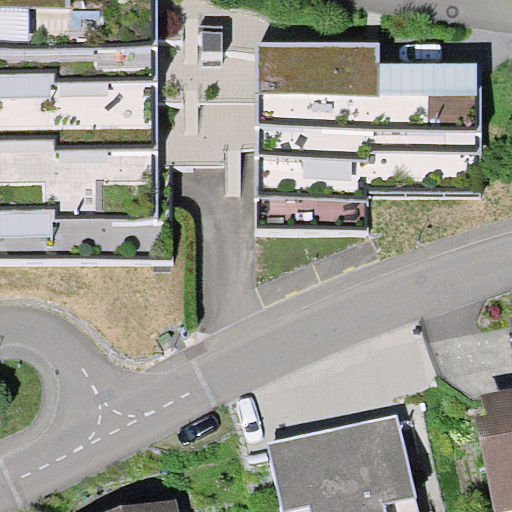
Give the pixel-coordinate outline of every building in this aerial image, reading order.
[(0,0),(0,260),(176,257),(175,208),(174,140),(172,60),(171,0),(0,0)] [(253,218),(254,246),(373,244),(372,200),(471,198),(468,75),(369,78),(369,55),(325,55),(250,57),(252,156),(253,218)] [(511,511),(511,320),(511,321),(511,326),(511,392),(478,399),(501,511),(511,511)] [(424,511),(416,472),(405,417),(277,442),(290,511),(424,511)] [(179,511),(177,500),(126,511),(179,511)]
